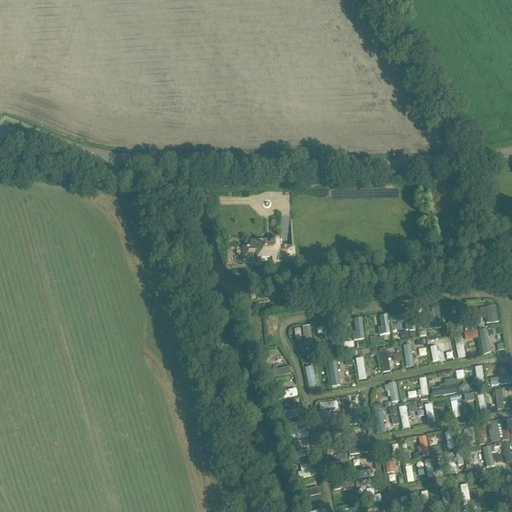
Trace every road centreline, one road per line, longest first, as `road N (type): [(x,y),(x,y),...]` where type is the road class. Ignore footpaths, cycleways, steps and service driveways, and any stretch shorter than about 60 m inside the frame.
road 1 (tertiary): [(0,132),(197,167),(463,160)]
road 2 (unclassified): [(463,160),(377,0)]
